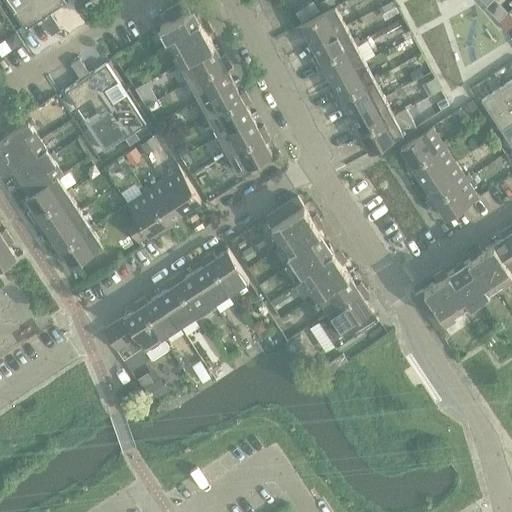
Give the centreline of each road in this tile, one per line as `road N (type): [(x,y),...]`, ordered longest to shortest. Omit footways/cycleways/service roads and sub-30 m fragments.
road 1 (residential): [(0,395),(72,350),(109,301),(315,164)]
road 2 (tertiary): [(400,287),(487,437),(499,474)]
road 3 (tertiary): [(231,0),(315,164)]
road 4 (residential): [(0,95),(156,0)]
road 5 (unclassified): [(199,511),(282,458),(317,511)]
road 6 (tertiary): [(315,164),(400,287)]
road 7 (unclassified): [(400,287),(511,212)]
